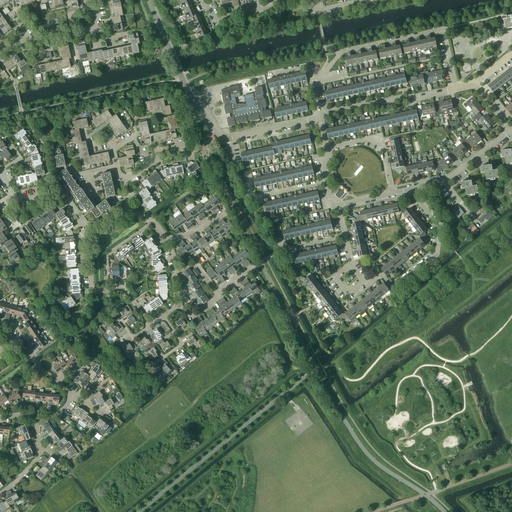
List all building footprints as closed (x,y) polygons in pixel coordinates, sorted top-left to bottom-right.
[(176,0),(175,0),(167,4),(169,9),(179,5),(176,0)] [(191,6),(189,1),(181,4),(183,9),(191,6)] [(193,11),(191,6),(183,9),(185,14),(193,11)] [(2,11),(5,15),(10,12),(6,7),(2,11)] [(195,15),(193,11),(185,14),(187,19),(190,18),(195,16),(195,15)] [(197,14),(195,15),(195,16),(190,18),(192,23),(200,20),(197,14)] [(511,15),(507,16),(501,16),(502,21),(504,21),(504,22),(504,23),(505,25),(505,29),(506,29),(511,27),(511,15)] [(202,25),(200,20),(192,23),(194,28),(202,25)] [(6,21),(0,25),(0,28),(1,30),(8,25),(6,21)] [(8,25),(1,30),(4,34),(11,29),(8,25)] [(204,30),(202,25),(194,28),(196,33),(204,30)] [(206,35),(204,30),(196,33),(198,38),(202,36),(203,39),(207,37),(206,35)] [(129,35),(130,40),(138,38),(137,31),(134,32),(134,34),(129,35)] [(420,39),(419,37),(417,38),(417,39),(415,40),(416,42),(412,43),(411,41),(409,41),(409,39),(406,40),(406,42),(404,42),(405,45),(403,45),(404,53),(437,46),(435,38),(433,38),(432,36),(430,36),(430,35),(427,35),(428,37),(426,38),(426,40),(422,41),(422,38),(420,39)] [(395,44),(395,42),(392,43),(393,45),(391,45),(391,48),(388,48),(387,46),(385,46),(385,45),(382,45),(382,47),(380,47),(381,50),(379,50),(380,59),(402,54),(400,46),(398,46),(398,44),(395,44)] [(139,52),(137,44),(131,45),(127,46),(128,55),(133,54),(139,52)] [(127,46),(119,48),(121,56),(128,55),(127,46)] [(371,49),(371,48),(368,48),(369,50),(367,50),(367,53),(363,54),(363,51),(361,52),(360,50),(358,50),(358,52),(356,53),(357,55),(353,56),(352,54),(350,54),(350,52),(347,53),(348,55),(346,55),(346,57),(344,58),(346,66),(378,59),(376,51),(374,51),(373,49),(371,49)] [(82,60),(87,59),(88,59),(87,54),(86,53),(87,53),(86,50),(77,52),(78,56),(80,62),(83,62),(82,60)] [(98,60),(103,58),(102,51),(102,50),(97,51),(91,52),(93,61),(98,60)] [(16,64),(21,61),(16,54),(12,57),(16,64)] [(16,64),(12,57),(7,60),(12,68),(16,65),(16,64)] [(21,61),(16,64),(16,65),(21,72),(20,73),(22,75),(30,69),(23,59),(21,61)] [(8,71),(12,68),(7,60),(3,63),(8,71)] [(428,71),(425,72),(426,78),(429,77),(430,82),(436,81),(434,72),(428,74),(428,71)] [(434,72),(436,81),(442,80),(441,71),(434,72)] [(426,78),(425,72),(420,73),(420,75),(417,76),(419,85),(425,84),(424,79),(426,78)] [(504,73),(500,76),(505,83),(509,80),(504,73)] [(419,85),(417,76),(411,78),(410,75),(407,76),(409,82),(411,81),(413,86),(419,85)] [(500,76),(496,79),(501,86),(505,83),(500,76)] [(276,90),(273,79),(268,80),(270,89),(273,88),(274,91),(276,90)] [(496,79),(492,82),(497,90),(501,86),(496,79)] [(492,82),(488,85),(493,93),(497,90),(492,82)] [(224,106),(229,127),(236,125),(236,124),(239,123),(240,124),(248,122),(248,121),(251,121),(252,122),(260,120),(260,119),(263,118),(264,119),(272,117),(270,110),(266,111),(265,107),(266,107),(264,98),(264,99),(263,95),(264,95),(262,86),(255,88),(256,93),(244,95),(246,107),(238,108),(235,97),(241,96),(238,85),(230,87),(230,88),(221,90),(222,94),(221,94),(223,103),(224,102),(225,106),(224,106)] [(302,100),(300,100),(303,112),(308,111),(306,102),(303,103),(302,100)] [(445,102),(448,114),(457,112),(455,105),(452,105),(451,100),(445,102)] [(471,103),(469,101),(468,102),(465,105),(466,107),(468,106),(472,110),(479,105),(475,100),(474,101),(471,103)] [(440,108),(437,109),(439,115),(444,114),(444,115),(448,114),(445,102),(439,103),(440,108)] [(434,104),(427,105),(429,114),(435,113),(436,115),(439,115),(437,109),(435,109),(434,104)] [(422,112),(420,113),(421,120),(427,119),(426,115),(429,114),(427,105),(421,107),(422,112)] [(475,120),(476,119),(481,115),(479,113),(483,110),(479,105),(472,110),(476,115),(473,117),(475,120)] [(108,120),(112,117),(107,110),(103,113),(108,120)] [(417,122),(419,122),(418,119),(419,119),(417,110),(411,111),(413,120),(416,119),(417,122)] [(104,123),(108,120),(103,113),(99,116),(104,123)] [(111,123),(118,118),(115,114),(112,117),(108,120),(111,123)] [(479,120),(483,125),(490,119),(486,114),(482,117),(481,115),(476,119),(477,121),(479,120)] [(100,125),(104,123),(99,116),(95,118),(100,125)] [(96,128),(99,127),(100,125),(95,118),(91,121),(96,128)] [(114,127),(121,122),(118,118),(111,123),(114,127)] [(490,127),(494,124),(490,119),(483,125),(487,129),(485,131),(487,133),(492,129),(490,127)] [(123,126),(121,122),(114,127),(116,131),(123,126)] [(104,129),(108,134),(112,131),(108,126),(104,129)] [(123,126),(116,131),(119,135),(126,130),(123,126)] [(471,137),(476,144),(481,140),(478,136),(480,134),(477,129),(474,131),(476,133),(471,137)] [(20,139),(29,133),(27,131),(24,133),(22,130),(16,134),(20,139)] [(30,135),(29,133),(20,139),(19,139),(22,145),(29,140),(27,137),(30,135)] [(400,136),(392,138),(393,141),(390,141),(391,147),(400,145),(403,144),(402,139),(400,139),(400,136)] [(468,143),(472,147),(476,144),(471,137),(466,140),(465,138),(462,140),(466,145),(468,143)] [(457,148),(462,155),(467,151),(464,147),(466,145),(462,140),(461,138),(458,140),(460,142),(455,145),(457,147),(457,148)] [(27,149),(36,143),(34,140),(31,143),(29,140),(22,145),(26,150),(27,149)] [(278,154),(280,154),(278,142),(272,143),(273,146),(274,152),(277,151),(278,154)] [(36,143),(27,149),(30,153),(31,155),(31,156),(32,157),(39,155),(38,152),(36,149),(34,147),(37,145),(36,143)] [(124,148),(126,157),(127,157),(132,156),(135,155),(133,145),(126,146),(127,148),(124,148)] [(509,150),(508,145),(500,150),(501,151),(502,158),(505,157),(506,164),(511,163),(511,152),(511,149),(509,150)] [(454,154),(457,159),(462,155),(457,148),(452,152),(450,150),(448,151),(452,156),(454,154)] [(111,172),(101,174),(101,176),(99,177),(100,181),(101,183),(104,182),(106,191),(105,192),(106,199),(94,208),(93,207),(94,205),(92,202),(90,203),(83,193),(85,192),(83,189),(81,190),(76,183),(75,184),(70,177),(73,174),(69,169),(67,171),(66,169),(65,167),(65,166),(62,154),(61,154),(60,149),(53,150),(54,156),(52,156),(55,169),(64,167),(64,168),(65,170),(58,174),(61,180),(63,179),(65,183),(69,188),(68,189),(85,214),(90,211),(96,219),(111,208),(109,205),(114,202),(113,197),(116,196),(115,189),(113,190),(111,179),(112,178),(111,172)] [(442,159),(448,166),(453,162),(450,158),(452,156),(448,151),(447,150),(444,152),(446,153),(444,155),(445,157),(442,159)] [(7,161),(12,157),(8,152),(3,156),(1,153),(0,153),(0,157),(2,160),(4,158),(7,161)] [(247,164),(249,164),(246,152),(241,153),(243,162),(246,161),(247,164)] [(448,166),(442,159),(440,161),(438,159),(434,162),(434,163),(438,167),(440,166),(443,170),(448,166)] [(34,168),(41,167),(40,163),(44,162),(43,160),(31,163),(33,169),(34,168)] [(489,165),(488,160),(481,166),(481,167),(482,173),(485,173),(487,180),(499,178),(497,170),(493,171),(492,165),(489,165)] [(189,163),(195,171),(200,167),(196,161),(193,164),(191,162),(189,163)] [(402,171),(405,167),(404,166),(403,161),(394,163),(395,168),(399,167),(399,169),(402,171)] [(184,175),(182,169),(182,166),(178,167),(177,163),(175,164),(178,176),(184,175)] [(195,171),(189,163),(187,165),(188,167),(185,169),(182,169),(184,175),(188,174),(188,178),(192,178),(192,177),(196,174),(195,171)] [(41,167),(34,168),(35,172),(35,174),(36,177),(39,176),(44,175),(43,170),(43,166),(41,167)] [(164,170),(160,171),(163,178),(164,179),(166,179),(172,177),(170,169),(166,169),(166,166),(163,166),(164,170)] [(408,176),(413,175),(411,166),(406,167),(405,167),(402,171),(406,173),(407,173),(408,176)] [(163,178),(160,171),(157,173),(155,170),(153,172),(155,175),(152,177),(157,184),(162,180),(161,179),(163,178)] [(31,184),(33,183),(40,182),(39,176),(36,177),(35,174),(32,175),(31,171),(29,172),(31,184)] [(31,184),(29,172),(26,172),(27,176),(22,177),(24,185),(31,184)] [(24,185),(22,177),(18,178),(17,176),(15,177),(16,180),(18,180),(19,186),(24,185)] [(145,177),(152,187),(157,184),(152,177),(149,179),(147,176),(145,177)] [(469,181),(468,176),(460,182),(461,182),(462,189),(465,188),(466,196),(479,193),(477,186),(473,187),(472,181),(469,181)] [(152,187),(145,177),(143,178),(145,181),(142,183),(147,191),(152,187)] [(142,183),(141,182),(139,184),(143,189),(138,192),(145,202),(143,204),(146,208),(148,207),(150,210),(157,205),(147,191),(142,183)] [(346,193),(347,193),(346,190),(343,187),(340,187),(340,188),(335,194),(335,196),(339,199),(341,199),(346,193)] [(304,204),(309,203),(307,194),(303,195),(302,191),(301,191),(304,204)] [(293,206),(298,205),(296,196),(293,197),(292,193),(290,193),(293,206)] [(282,208),(288,207),(286,198),(282,199),(281,195),(280,196),(282,208)] [(208,200),(215,210),(218,208),(216,206),(220,204),(214,196),(208,200)] [(210,210),(212,212),(215,210),(208,200),(206,197),(200,201),(201,203),(202,204),(202,205),(206,211),(207,212),(210,210)] [(270,214),(272,214),(270,202),(264,203),(266,212),(270,211),(270,214)] [(188,211),(194,219),(197,217),(198,219),(201,217),(194,207),(191,203),(189,205),(190,206),(187,208),(189,211),(188,211)] [(194,207),(201,217),(204,215),(203,213),(206,211),(202,205),(202,204),(201,203),(194,207)] [(401,213),(403,208),(399,207),(398,207),(397,203),(393,204),(392,205),(394,213),(399,212),(401,213)] [(481,203),(471,211),(474,214),(484,206),(481,203)] [(57,217),(60,221),(66,217),(67,216),(62,209),(57,213),(53,207),(51,209),(52,210),(57,217)] [(414,212),(413,211),(410,208),(407,210),(406,209),(403,208),(401,213),(403,213),(403,214),(407,218),(414,212)] [(464,213),(461,209),(456,212),(456,213),(459,217),(464,213)] [(54,220),(57,217),(52,210),(49,212),(48,210),(46,212),(53,222),(54,221),(54,220)] [(362,220),(367,219),(365,210),(360,212),(360,215),(359,215),(357,218),(361,221),(362,220)] [(410,222),(417,217),(415,214),(416,212),(414,210),(413,211),(414,212),(407,218),(410,222)] [(175,218),(180,226),(183,224),(185,225),(186,227),(189,225),(186,222),(182,216),(179,211),(173,215),(175,218)] [(186,222),(189,225),(192,223),(190,221),(194,219),(188,211),(182,216),(186,222)] [(489,211),(479,220),(482,223),(492,215),(489,211)] [(45,215),(42,217),(47,224),(51,221),(52,223),(53,222),(46,212),(44,213),(45,215)] [(455,212),(451,214),(460,225),(463,222),(459,217),(456,213),(455,212)] [(42,228),(47,224),(42,217),(39,219),(38,217),(36,218),(42,228)] [(68,220),(66,217),(60,221),(58,222),(62,227),(72,220),(71,218),(68,220)] [(420,221),(421,222),(424,220),(422,217),(419,220),(417,217),(410,222),(413,226),(420,221)] [(32,224),(37,231),(42,228),(36,218),(34,220),(35,222),(32,224)] [(168,223),(174,230),(175,232),(178,230),(177,228),(180,226),(175,218),(168,223)] [(360,223),(360,222),(356,219),(354,223),(355,224),(351,225),(352,230),(361,228),(360,223)] [(74,222),(72,220),(62,227),(67,234),(72,233),(70,229),(73,227),(71,224),(74,222)] [(225,224),(224,222),(221,224),(228,234),(234,229),(229,221),(225,224)] [(413,226),(417,231),(424,225),(421,222),(420,221),(413,226)] [(32,232),(34,231),(29,224),(24,227),(31,237),(33,235),(33,233),(32,232)] [(220,228),(216,230),(221,236),(222,238),(228,234),(221,224),(218,226),(220,228)] [(480,227),(477,224),(467,232),(470,235),(480,227)] [(427,230),(424,225),(417,231),(420,235),(420,236),(425,236),(425,233),(425,232),(427,230)] [(19,231),(21,233),(24,238),(26,237),(27,238),(29,238),(31,237),(24,227),(19,231)] [(212,231),(211,229),(208,231),(215,241),(221,236),(216,230),(215,228),(212,231)] [(208,245),(215,241),(208,231),(205,233),(206,235),(203,237),(208,245)] [(28,243),(24,238),(21,233),(16,237),(21,244),(23,243),(24,244),(25,244),(28,243)] [(73,240),(72,233),(67,234),(67,237),(64,237),(64,244),(77,243),(76,240),(73,240)] [(155,244),(150,237),(145,240),(142,236),(140,237),(140,238),(146,246),(148,249),(154,245),(155,244)] [(202,249),(208,245),(203,237),(200,239),(198,238),(197,236),(194,238),(197,241),(201,247),(202,249)] [(5,237),(0,239),(0,245),(1,247),(4,245),(8,242),(8,241),(5,237)] [(146,246),(140,238),(138,240),(136,237),(133,239),(141,249),(146,246)] [(420,238),(415,242),(421,249),(425,245),(423,243),(424,242),(425,238),(420,237),(420,238)] [(189,244),(195,252),(201,247),(197,241),(194,238),(191,240),(193,242),(189,244)] [(141,249),(133,239),(131,240),(133,243),(131,245),(135,251),(139,248),(140,250),(141,249)] [(4,245),(5,246),(3,247),(3,249),(4,251),(14,245),(11,240),(8,241),(8,242),(4,245)] [(417,252),(421,249),(415,242),(413,244),(411,241),(409,242),(417,252)] [(189,256),(195,252),(189,244),(186,246),(185,244),(184,242),(181,244),(183,248),(188,254),(187,254),(189,256)] [(407,248),(413,255),(417,252),(409,242),(407,244),(409,246),(407,248)] [(136,252),(135,251),(131,245),(128,247),(126,244),(124,246),(131,256),(136,252)] [(183,248),(181,244),(178,246),(179,248),(176,251),(181,259),(187,254),(188,254),(183,248)] [(9,253),(10,254),(10,255),(15,251),(15,252),(18,250),(14,245),(4,251),(6,254),(8,254),(9,253)] [(150,255),(160,248),(159,246),(156,248),(154,245),(148,249),(144,251),(148,256),(150,255)] [(322,258),(327,257),(326,248),(322,249),(321,245),(319,245),(322,258)] [(125,259),(131,256),(124,246),(122,247),(124,250),(121,252),(125,258),(125,259)] [(312,260),(317,259),(315,250),(311,251),(310,247),(309,247),(312,260)] [(160,248),(150,255),(153,260),(154,260),(157,258),(161,255),(159,252),(162,250),(160,248)] [(408,259),(413,255),(407,248),(404,250),(402,248),(401,249),(408,259)] [(244,249),(238,253),(246,266),(249,264),(246,259),(249,257),(244,249)] [(301,262),(306,261),(304,252),(301,253),(300,249),(298,250),(301,262)] [(398,255),(404,262),(408,259),(401,249),(399,250),(401,253),(398,255)] [(18,256),(15,252),(15,251),(10,255),(10,254),(8,256),(11,261),(13,261),(15,263),(21,258),(19,256),(18,256)] [(118,263),(125,258),(121,252),(118,254),(116,251),(114,253),(117,258),(114,261),(118,263)] [(243,268),(246,266),(238,253),(231,258),(236,264),(237,266),(240,263),(243,268)] [(400,265),(404,262),(398,255),(396,257),(394,254),(392,256),(400,265)] [(230,256),(224,260),(231,270),(234,268),(232,266),(236,264),(231,258),(230,256)] [(390,262),(396,269),(400,265),(392,256),(391,257),(392,260),(390,262)] [(159,261),(157,258),(154,260),(153,260),(149,263),(153,268),(163,261),(162,259),(159,261)] [(227,270),(228,272),(231,270),(224,260),(218,265),(219,266),(223,272),(227,270)] [(109,272),(119,271),(118,263),(114,261),(114,265),(111,265),(111,269),(109,269),(109,272)] [(164,263),(163,261),(153,268),(156,273),(164,268),(161,265),(164,263)] [(391,272),(396,269),(390,262),(387,264),(385,261),(384,262),(391,272)] [(391,272),(384,262),(382,264),(384,266),(381,269),(387,276),(391,272)] [(219,266),(213,271),(217,277),(220,280),(223,278),(221,276),(225,274),(223,272),(219,266)] [(185,280),(195,273),(193,270),(191,272),(188,268),(181,274),(185,280)] [(69,276),(70,282),(78,281),(80,281),(80,277),(82,277),(81,272),(80,272),(79,269),(77,269),(69,270),(69,276)] [(213,271),(212,269),(205,273),(211,281),(214,279),(215,280),(217,282),(220,280),(217,277),(213,271)] [(185,280),(189,286),(195,282),(197,281),(195,277),(197,276),(195,273),(185,280)] [(304,280),(308,285),(318,277),(317,275),(314,278),(311,275),(304,280)] [(318,277),(308,285),(311,289),(318,283),(316,281),(319,278),(318,277)] [(80,281),(78,281),(70,282),(70,288),(71,294),(72,294),(72,296),(78,299),(80,298),(79,293),(81,293),(81,289),(83,289),(83,287),(82,287),(82,284),(81,284),(80,281)] [(251,285),(248,281),(245,284),(252,293),(253,295),(260,291),(254,283),(251,285)] [(192,294),(202,287),(200,284),(198,285),(195,282),(189,286),(187,287),(192,294)] [(318,283),(311,289),(315,293),(325,285),(323,284),(321,286),(318,283)] [(378,283),(377,284),(385,294),(389,290),(384,283),(381,285),(378,283)] [(246,298),(252,293),(245,284),(242,286),(244,288),(240,290),(246,298)] [(385,294),(377,284),(375,285),(378,288),(375,290),(383,299),(387,296),(385,294)] [(318,297),(318,298),(325,292),(323,289),(326,287),(325,285),(315,293),(313,295),(316,299),(318,297)] [(170,289),(170,287),(158,288),(158,294),(160,294),(160,296),(167,298),(166,290),(170,289)] [(202,291),(204,290),(202,287),(192,294),(196,300),(204,294),(202,291)] [(240,302),(246,298),(240,290),(237,292),(234,287),(231,289),(233,292),(235,296),(240,302)] [(368,290),(376,300),(378,303),(383,299),(375,290),(372,292),(370,289),(368,290)] [(367,297),(372,304),(376,300),(368,290),(367,292),(369,294),(367,297)] [(233,298),(229,300),(235,308),(241,304),(240,302),(235,296),(233,292),(230,294),(231,296),(233,298)] [(327,295),(325,292),(318,298),(321,302),(331,294),(330,292),(327,295)] [(206,293),(204,294),(196,300),(200,306),(208,301),(206,297),(208,296),(206,293)] [(321,302),(319,303),(323,308),(325,306),(332,300),(330,298),(332,295),(331,294),(321,302)] [(66,296),(63,298),(71,308),(76,304),(74,302),(78,299),(72,296),(68,299),(66,296)] [(151,298),(158,308),(163,305),(161,302),(167,298),(160,296),(155,300),(153,297),(151,298)] [(372,304),(367,297),(364,299),(361,296),(360,297),(368,307),(370,309),(374,306),(372,304)] [(368,307),(360,297),(359,298),(361,301),(358,303),(364,311),(364,310),(368,307)] [(65,312),(71,308),(63,298),(61,299),(63,302),(60,304),(62,306),(59,308),(63,313),(65,312)] [(153,312),(158,308),(151,298),(149,299),(151,302),(148,304),(153,312)] [(229,312),(235,308),(229,300),(226,302),(223,298),(220,300),(222,302),(229,312)] [(334,303),(332,300),(325,306),(328,310),(338,302),(337,301),(334,303)] [(223,316),(229,312),(222,302),(219,304),(220,306),(217,309),(218,311),(218,310),(223,317),(223,316)] [(328,310),(325,312),(329,316),(331,315),(331,314),(339,309),(336,306),(339,304),(338,302),(328,310)] [(148,315),(153,312),(148,304),(145,306),(143,303),(141,305),(148,315)] [(366,313),(364,310),(364,311),(358,303),(355,305),(353,303),(352,304),(360,314),(359,314),(361,316),(366,313)] [(352,308),(350,310),(355,317),(359,314),(360,314),(352,304),(350,305),(352,308)] [(16,307),(11,306),(7,319),(9,319),(10,314),(14,315),(16,307)] [(126,316),(131,313),(132,312),(131,311),(127,306),(123,309),(121,306),(117,309),(122,316),(124,314),(126,316)] [(26,310),(16,307),(14,315),(21,316),(26,310)] [(331,315),(329,316),(333,321),(335,319),(336,320),(341,321),(342,318),(343,318),(343,314),(342,313),(341,312),(339,309),(331,314),(331,315)] [(21,316),(25,322),(30,319),(32,318),(26,310),(21,316)] [(209,317),(206,319),(211,327),(218,323),(211,313),(209,310),(206,312),(209,317)] [(215,313),(214,311),(211,313),(218,323),(224,318),(223,316),(223,317),(218,310),(218,311),(215,313)] [(343,314),(343,318),(348,319),(349,318),(351,321),(352,323),(354,321),(357,319),(355,317),(350,310),(346,313),(345,314),(344,314),(343,314)] [(131,313),(126,316),(129,320),(126,322),(129,326),(136,322),(131,316),(132,315),(131,313)] [(205,331),(211,327),(206,319),(203,321),(199,317),(197,319),(198,321),(205,331)] [(22,330),(23,331),(33,324),(30,319),(25,322),(23,323),(26,327),(22,330)] [(183,330),(188,326),(187,324),(185,324),(181,319),(175,323),(177,327),(180,326),(183,330)] [(207,333),(205,331),(198,321),(196,323),(198,327),(195,329),(200,337),(207,333)] [(118,333),(123,329),(124,328),(118,323),(115,326),(111,322),(109,324),(107,326),(107,329),(108,330),(113,335),(116,331),(118,333)] [(28,330),(30,333),(37,329),(33,324),(23,331),(24,332),(28,330)] [(155,334),(151,337),(154,342),(155,343),(156,342),(161,339),(163,337),(157,328),(153,331),(155,334)] [(40,334),(37,329),(30,333),(33,337),(29,339),(30,341),(40,334)] [(189,346),(196,342),(192,336),(193,335),(191,332),(186,336),(189,340),(186,342),(189,346)] [(35,340),(37,343),(44,339),(40,334),(30,341),(31,342),(35,340)] [(152,344),(154,342),(151,337),(146,340),(145,337),(140,340),(145,347),(151,343),(152,344)] [(44,339),(37,343),(40,347),(37,349),(38,350),(47,344),(44,339)] [(164,343),(161,339),(156,342),(157,345),(159,344),(163,350),(170,345),(167,341),(164,343)] [(117,345),(121,352),(123,350),(126,354),(133,349),(133,347),(130,342),(126,345),(123,341),(117,345)] [(159,349),(155,343),(149,347),(150,349),(149,351),(146,352),(151,359),(154,360),(158,357),(155,352),(159,349)] [(179,364),(180,364),(181,366),(187,362),(187,361),(190,359),(188,355),(186,356),(182,350),(180,351),(181,354),(177,356),(178,357),(176,358),(177,359),(176,360),(179,364)] [(68,358),(75,368),(76,367),(74,363),(78,361),(73,354),(68,358)] [(68,358),(63,361),(66,366),(67,368),(71,365),(74,369),(75,368),(68,358)] [(57,363),(64,373),(65,372),(63,368),(66,366),(63,361),(62,359),(57,363)] [(163,370),(159,374),(158,373),(157,374),(159,377),(161,375),(163,377),(166,377),(167,376),(172,372),(168,368),(170,366),(165,361),(160,366),(163,370)] [(92,367),(90,370),(97,375),(101,370),(98,368),(99,366),(94,362),(91,366),(92,367)] [(63,374),(64,373),(57,363),(52,366),(56,373),(60,370),(63,374)] [(93,380),(97,375),(90,370),(88,373),(83,369),(82,371),(90,377),(90,378),(93,380)] [(87,382),(90,378),(90,377),(82,371),(80,373),(82,374),(80,377),(87,382)] [(83,387),(87,382),(80,377),(78,380),(76,379),(73,382),(76,385),(77,383),(83,387)] [(16,391),(11,394),(17,403),(18,402),(16,400),(20,397),(16,391)] [(92,403),(103,396),(100,391),(94,394),(93,395),(95,398),(90,401),(92,403)] [(11,394),(6,398),(8,400),(7,401),(10,404),(14,402),(15,404),(17,403),(11,394)] [(98,402),(99,405),(107,401),(106,401),(103,396),(92,403),(93,405),(98,402)] [(107,401),(99,405),(101,408),(105,405),(107,408),(114,403),(111,398),(106,401),(107,401)] [(77,407),(72,414),(80,419),(86,411),(82,407),(80,409),(77,407)] [(80,419),(87,425),(92,418),(89,416),(91,414),(86,411),(80,419)] [(95,420),(92,418),(87,425),(92,429),(93,426),(95,425),(95,424),(100,418),(98,416),(95,420)] [(102,420),(100,418),(95,424),(95,425),(93,426),(98,430),(108,417),(106,416),(102,420)] [(108,427),(109,425),(106,423),(110,419),(108,417),(98,430),(103,434),(104,432),(107,434),(110,430),(108,427)] [(115,418),(112,422),(117,426),(120,422),(115,418)] [(21,436),(29,433),(28,429),(30,428),(28,423),(18,427),(21,436)] [(48,434),(54,429),(51,424),(45,428),(44,426),(41,429),(44,433),(45,431),(48,434)] [(45,440),(47,442),(58,434),(54,429),(48,434),(50,437),(45,440)] [(21,436),(23,441),(26,440),(30,439),(31,441),(34,440),(32,435),(30,436),(29,433),(21,436)] [(61,439),(58,434),(47,442),(48,444),(53,441),(55,444),(59,441),(61,439)] [(57,447),(58,449),(69,441),(66,436),(61,439),(59,441),(61,443),(57,447)] [(90,441),(96,446),(99,442),(93,437),(90,441)] [(23,441),(18,443),(22,452),(32,448),(30,443),(28,443),(26,440),(23,441)] [(64,447),(66,450),(73,445),(69,441),(58,449),(60,451),(64,447)] [(75,443),(73,445),(66,450),(68,453),(66,455),(69,459),(74,456),(81,451),(79,448),(75,443)] [(32,448),(22,452),(25,460),(33,457),(32,454),(34,453),(32,448)] [(44,456),(42,458),(53,466),(57,462),(50,457),(48,459),(44,456)] [(49,471),(53,466),(42,458),(41,460),(45,463),(43,466),(49,471)] [(36,466),(35,468),(46,476),(49,471),(43,466),(40,469),(36,466)] [(35,476),(42,481),(46,476),(35,468),(33,470),(37,473),(35,476)] [(9,490),(7,491),(14,503),(19,500),(22,498),(18,491),(15,493),(12,494),(9,490)] [(5,499),(6,501),(9,506),(14,503),(7,491),(5,492),(8,497),(5,499)] [(3,511),(10,508),(9,506),(6,501),(3,503),(2,501),(0,501),(0,508),(2,511),(3,511)]
